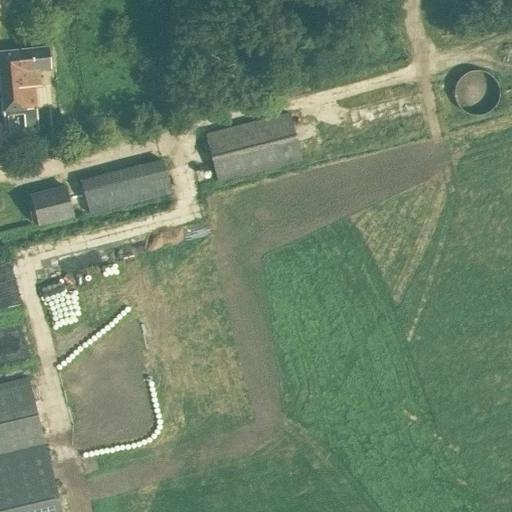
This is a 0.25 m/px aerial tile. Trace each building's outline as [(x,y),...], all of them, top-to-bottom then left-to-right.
[(195,29),(189,0),(171,0),(169,0),(176,33),(195,29)] [(47,49),(0,53),(0,77),(3,113),(5,113),(7,131),(38,128),(36,109),(37,108),(34,87),(40,86),(39,71),(49,70),(47,49)] [(495,81),(489,75),(479,72),(473,72),(466,74),(462,76),(457,81),(455,86),(454,92),(454,99),(457,105),(462,111),(469,115),(476,116),(486,114),(493,109),(497,103),(499,97),(498,88),(495,81)] [(393,88),(368,91),(371,116),(396,114),(393,88)] [(205,186),(302,161),(287,113),(205,134),(213,164),(201,167),(205,186)] [(131,205),(131,206),(144,204),(145,205),(180,194),(170,162),(163,164),(163,160),(79,181),(82,189),(81,190),(87,212),(88,212),(89,216),(131,205)] [(30,196),(30,197),(25,198),(32,223),(37,221),(39,228),(73,219),(67,188),(30,196)] [(0,511),(58,511),(28,379),(0,385),(0,511)]
